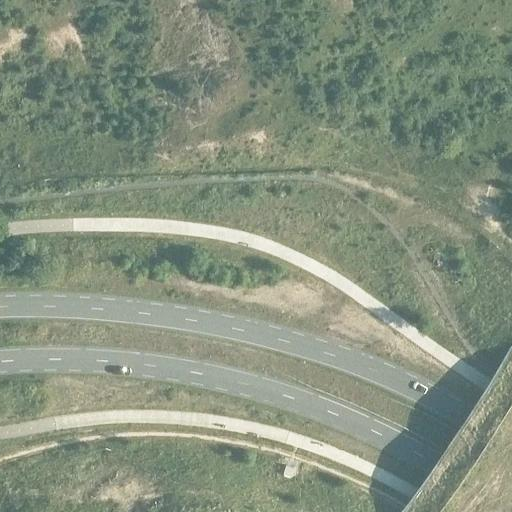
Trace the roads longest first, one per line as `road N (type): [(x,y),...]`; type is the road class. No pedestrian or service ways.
road 1 (primary): [(0,363),(44,357),(180,368),(311,400),(431,461),(508,511)]
road 2 (primary): [(511,447),(398,380),(324,351),(148,313),(0,311)]
